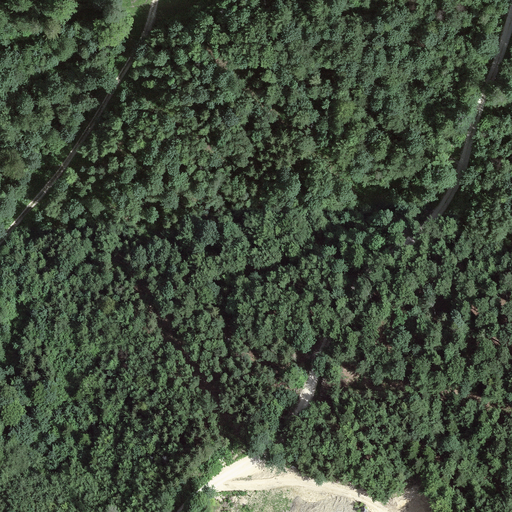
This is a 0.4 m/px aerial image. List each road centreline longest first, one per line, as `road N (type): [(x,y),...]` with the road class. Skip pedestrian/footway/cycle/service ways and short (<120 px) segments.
road 1 (track): [(180,511),(198,494),(259,466),(280,444),(362,279),(431,221)]
road 2 (track): [(0,239),(85,134),(147,32),(155,0)]
road 3 (track): [(41,193),(6,368),(17,419),(0,444)]
road 4 (track): [(511,16),(459,171),(431,221)]
road 5 (track): [(154,1),(88,8),(0,50)]
